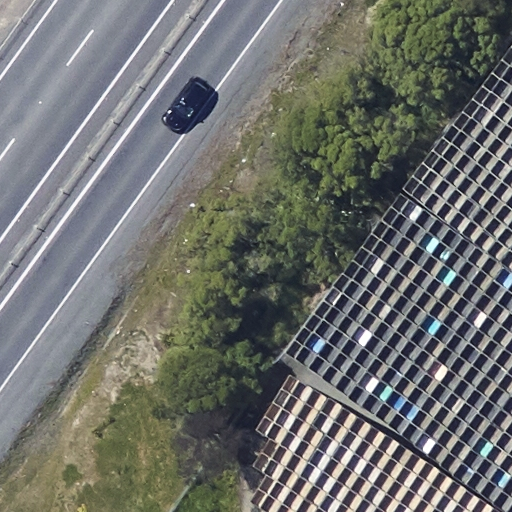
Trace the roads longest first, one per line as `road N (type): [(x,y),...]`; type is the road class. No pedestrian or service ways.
road 1 (trunk): [(237,0),(0,337)]
road 2 (trunk): [(0,150),(110,0)]
